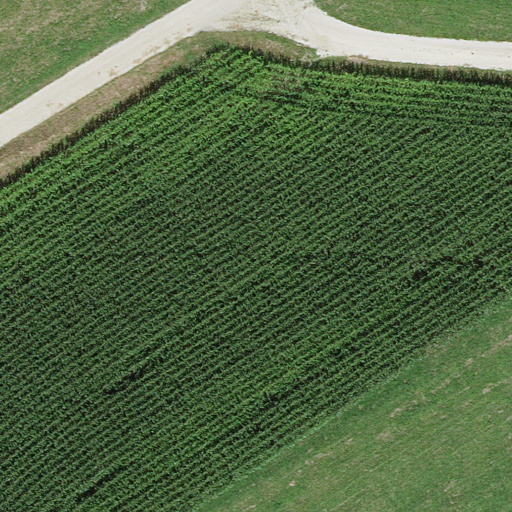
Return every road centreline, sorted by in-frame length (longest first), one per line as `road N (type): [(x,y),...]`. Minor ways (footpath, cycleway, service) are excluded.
road 1 (track): [(511,58),(350,51),(250,0)]
road 2 (track): [(0,135),(237,0)]
